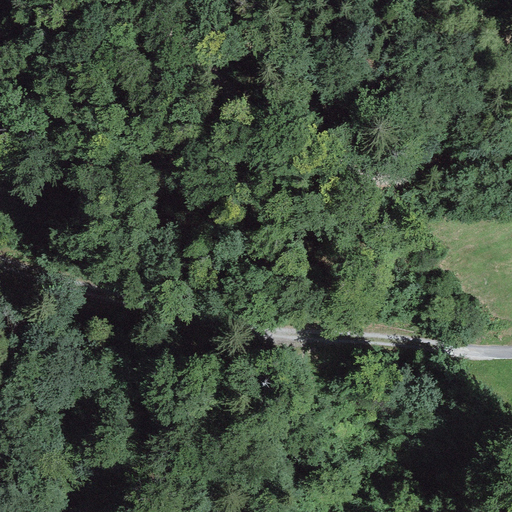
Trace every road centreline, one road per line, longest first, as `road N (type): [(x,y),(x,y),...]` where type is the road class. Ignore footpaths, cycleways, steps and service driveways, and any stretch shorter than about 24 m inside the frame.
road 1 (unclassified): [(511,351),(214,326),(0,261)]
road 2 (track): [(147,0),(259,115),(329,160),(397,179),(469,159),(511,165)]
